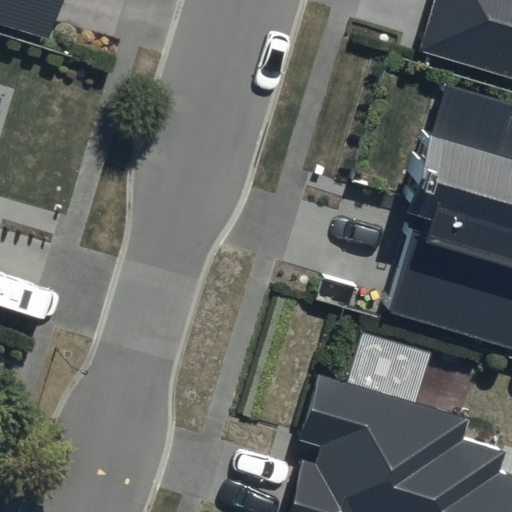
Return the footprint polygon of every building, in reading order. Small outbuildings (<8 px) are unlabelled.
[(0,0),(0,29),(50,45),(63,0),(0,0)] [(511,0),(422,0),(413,33),(511,61),(511,0)] [(378,291),(511,328),(511,94),(438,74),(378,291)] [(0,139),(11,104),(0,101),(0,139)] [(511,511),(511,456),(463,407),(311,365),(270,511),(511,511)]
